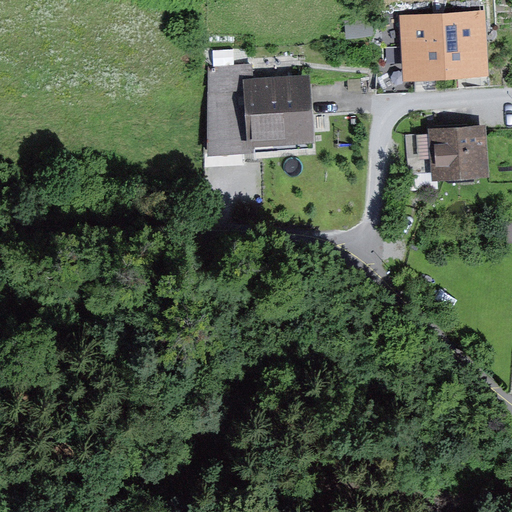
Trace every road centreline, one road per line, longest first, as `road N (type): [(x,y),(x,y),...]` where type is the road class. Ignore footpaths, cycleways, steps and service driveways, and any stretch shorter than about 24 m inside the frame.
road 1 (residential): [(511,415),(375,281),(340,257),(257,239),(0,232)]
road 2 (track): [(0,493),(317,487),(420,511)]
